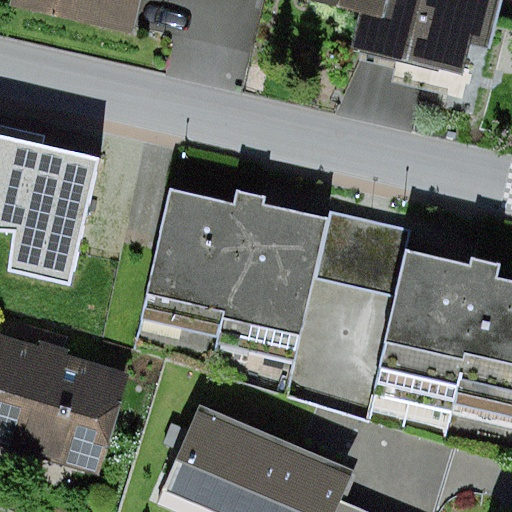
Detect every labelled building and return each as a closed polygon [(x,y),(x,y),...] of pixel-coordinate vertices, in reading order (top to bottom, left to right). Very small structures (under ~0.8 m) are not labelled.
[(134,35),(141,0),(13,0),(12,8),(134,35)] [(391,0),(298,0),(298,2),(359,15),(387,21),(391,0)] [(486,48),(496,0),(391,0),(387,21),(359,15),(351,49),(465,75),(472,44),(486,48)] [(11,152),(13,147),(0,143),(0,205),(24,212),(8,276),(53,288),(60,289),(66,287),(72,284),(77,279),(79,273),(85,249),(73,246),(96,158),(39,143),(32,144),(26,146),(21,150),(18,154),(11,152)] [(236,205),(174,190),(143,321),(218,338),(211,366),(290,384),(315,278),(361,289),(377,223),(331,212),(330,219),(268,205),(269,197),(239,190),(236,205)] [(511,405),(511,267),(511,268),(511,265),(511,252),(485,246),(483,254),(421,240),(422,233),(377,223),(361,289),(408,299),(383,405),(462,423),(469,396),(511,405)] [(0,335),(0,447),(100,478),(132,377),(70,357),(72,352),(40,342),(38,347),(0,335)] [(356,472),(202,406),(164,493),(208,511),(362,511),(343,503),(356,472)]
